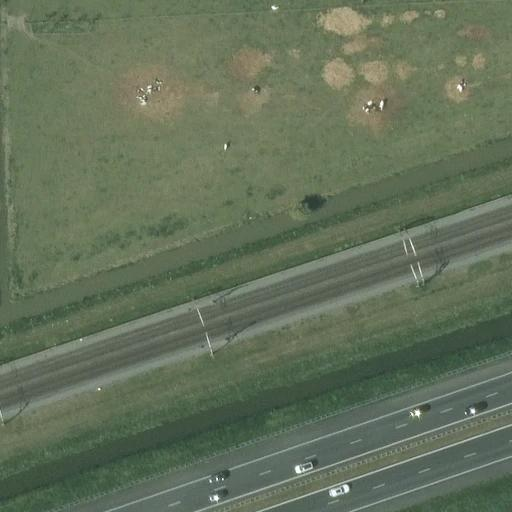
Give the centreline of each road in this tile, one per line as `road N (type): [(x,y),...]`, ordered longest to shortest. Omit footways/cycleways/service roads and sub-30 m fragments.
road 1 (motorway): [(511,386),(146,511)]
road 2 (motorway): [(301,511),(511,439)]
